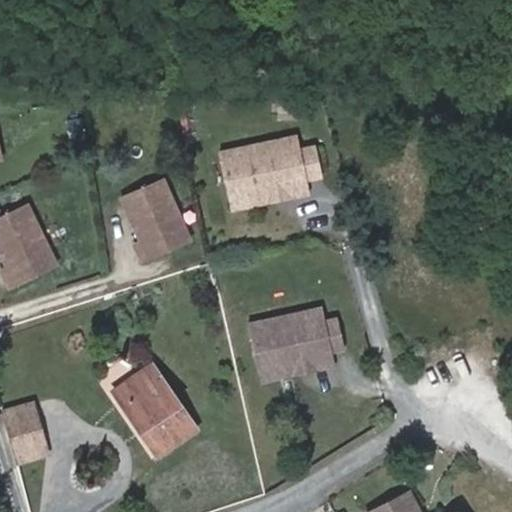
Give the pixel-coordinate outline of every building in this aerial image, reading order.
[(296,183),(282,128),(263,133),(265,140),(207,155),(217,196),(255,187),(258,182),(271,178),(276,181),(278,188),(296,183)] [(263,133),(205,149),(207,155),(265,140),(263,133)] [(301,136),(286,140),(293,169),(308,166),(301,136)] [(131,255),(178,233),(149,172),(108,192),(120,217),(123,215),(127,223),(124,225),(129,235),(123,238),(131,255)] [(255,187),(217,196),(219,203),(278,188),(276,181),(271,178),(258,182),(255,187)] [(14,200),(0,207),(0,282),(45,260),(14,200)] [(332,352),(317,298),(298,304),(300,310),(245,326),(257,366),(291,357),(293,352),(307,348),(311,351),(313,358),(332,352)] [(298,304),(243,318),(245,326),(300,310),(298,304)] [(329,339),(344,335),(336,305),(321,309),(329,339)] [(291,357),(257,366),(258,373),(313,358),(311,351),(307,348),(293,352),(291,357)] [(113,396),(145,447),(189,423),(147,357),(133,366),(141,380),(113,396)] [(104,382),(106,386),(113,396),(141,380),(133,366),(104,382)] [(33,443),(18,393),(0,397),(0,445),(2,452),(33,443)] [(415,511),(403,491),(368,511),(451,511),(449,511),(415,511)]
